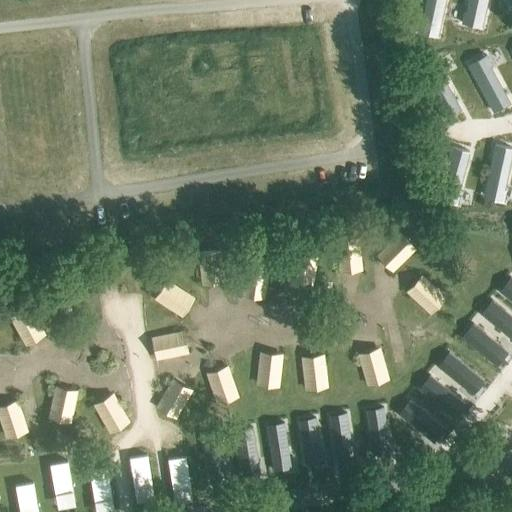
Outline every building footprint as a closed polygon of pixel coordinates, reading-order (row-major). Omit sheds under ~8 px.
[(421,20),(418,31),(430,34),(430,32),(438,34),(445,0),(427,0),(423,20),(421,20)] [(465,11),(462,23),(474,25),(475,23),(482,25),(487,0),(469,0),(467,12),(465,11)] [(33,39),(7,41),(9,59),(35,56),(33,39)] [(477,62),(470,65),(494,111),(510,103),(490,66),(492,65),(486,54),(476,60),(477,62)] [(427,69),(420,73),(445,118),(461,110),(441,73),(443,72),(437,61),(427,67),(427,69)] [(511,148),(496,144),(484,195),(492,197),(492,199),(503,201),(506,190),(504,189),(511,153),(511,148)] [(452,146),(439,197),(447,199),(446,201),(458,204),(461,192),(459,192),(469,151),(452,146)] [(399,231),(375,256),(394,274),(418,250),(399,231)] [(336,241),(339,275),(363,273),(360,239),(336,241)] [(198,251),(201,287),(225,285),(221,249),(198,251)] [(295,254),(288,289),(312,293),(318,258),(295,254)] [(247,262),(240,296),(264,301),(271,267),(247,262)] [(421,275),(406,292),(433,317),(448,300),(421,275)] [(50,277),(47,310),(70,312),(73,279),(50,277)] [(511,278),(510,277),(500,290),(511,299),(511,278)] [(167,280),(154,299),(182,318),(195,298),(167,280)] [(511,315),(492,299),(481,313),(511,337),(511,315)] [(31,308),(10,320),(26,348),(47,337),(31,308)] [(473,323),(462,336),(496,364),(507,351),(473,323)] [(185,331),(150,338),(155,362),(190,355),(185,331)] [(380,348),(357,355),(367,388),(389,381),(380,348)] [(448,351),(438,365),(472,392),(483,379),(448,351)] [(284,355),(259,352),(255,386),(280,389),(284,355)] [(324,355),(300,358),(304,393),(328,390),(324,355)] [(228,367),(206,375),(218,407),(240,400),(228,367)] [(430,374),(419,388),(453,415),(464,402),(430,374)] [(193,391),(172,379),(155,409),(176,420),(193,391)] [(79,392),(54,387),(47,420),(71,426),(79,392)] [(112,394),(93,407),(111,435),(130,423),(112,394)] [(409,399),(398,412),(432,440),(443,427),(409,399)] [(0,406),(0,422),(5,441),(29,434),(19,401),(0,406)] [(383,406),(366,409),(373,452),(390,450),(383,406)] [(346,412),(329,415),(336,458),(353,455),(346,412)] [(315,417),(299,419),(305,463),(322,460),(315,417)] [(284,422),(267,424),(274,468),(291,465),(284,422)] [(253,427),(236,429),(243,473),(259,470),(253,427)] [(220,432),(203,434),(210,478),(227,475),(220,432)] [(147,454),(130,457),(134,486),(152,484),(147,454)] [(186,456),(168,458),(173,488),(191,485),(186,456)] [(68,461),(50,464),(55,493),(73,490),(68,461)] [(108,467),(90,470),(95,500),(113,497),(108,467)] [(33,482),(16,485),(20,511),(35,511),(38,511),(33,482)]
